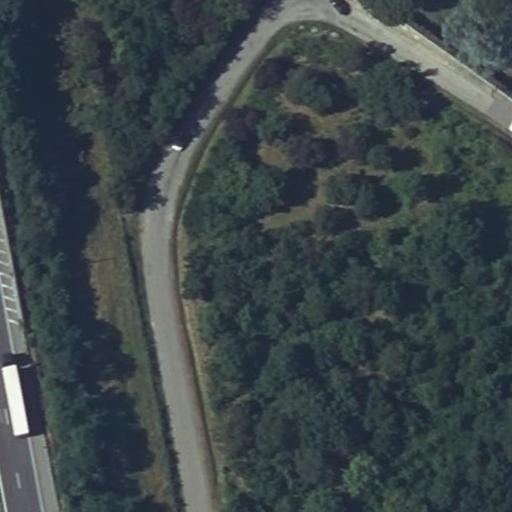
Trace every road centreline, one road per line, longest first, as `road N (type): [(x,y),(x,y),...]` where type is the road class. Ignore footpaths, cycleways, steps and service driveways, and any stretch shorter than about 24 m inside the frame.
road 1 (unclassified): [(204,511),(158,258),(157,195),(241,45),(281,0)]
road 2 (residential): [(344,0),(511,116)]
road 3 (motorway): [(22,511),(0,386)]
